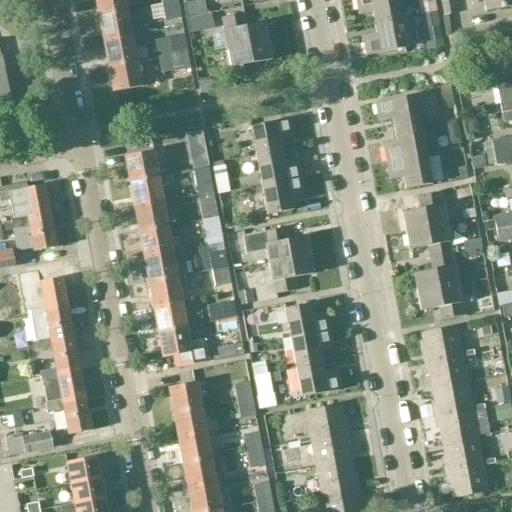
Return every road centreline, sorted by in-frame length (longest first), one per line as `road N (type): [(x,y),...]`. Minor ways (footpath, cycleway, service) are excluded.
road 1 (residential): [(409,511),(312,0)]
road 2 (residential): [(149,511),(74,146)]
road 3 (residential): [(74,146),(46,0)]
